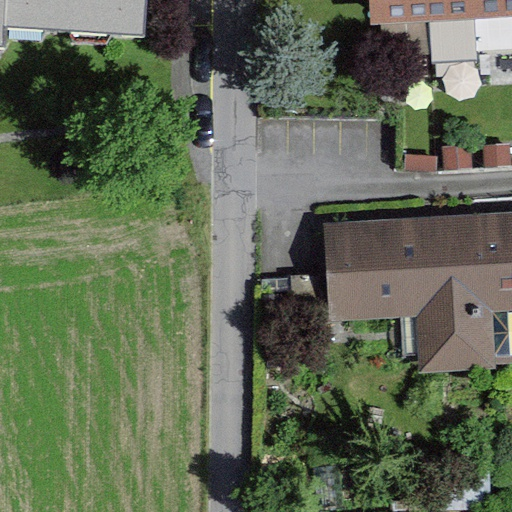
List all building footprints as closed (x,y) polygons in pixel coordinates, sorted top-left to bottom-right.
[(0,0),(0,41),(132,49),(134,0),(0,0)] [(407,35),(404,0),(352,0),(354,38),(407,35)] [(459,32),(457,0),(404,0),(407,35),(459,32)] [(511,28),(511,27),(510,0),(457,0),(459,32),(511,28)] [(511,227),(483,229),(490,319),(511,317),(511,227)] [(495,386),(490,319),(483,229),(327,240),(334,335),(418,329),(422,391),(495,386)]
